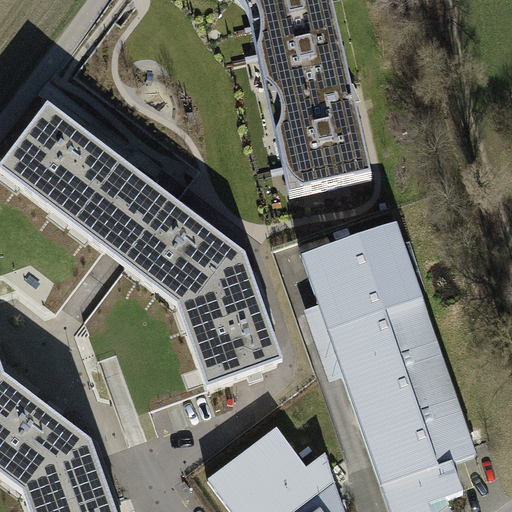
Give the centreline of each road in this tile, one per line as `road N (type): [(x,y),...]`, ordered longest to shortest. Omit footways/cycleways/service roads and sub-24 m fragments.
road 1 (unknown): [(374,511),(298,317),(309,295),(381,273)]
road 2 (track): [(95,0),(0,125)]
